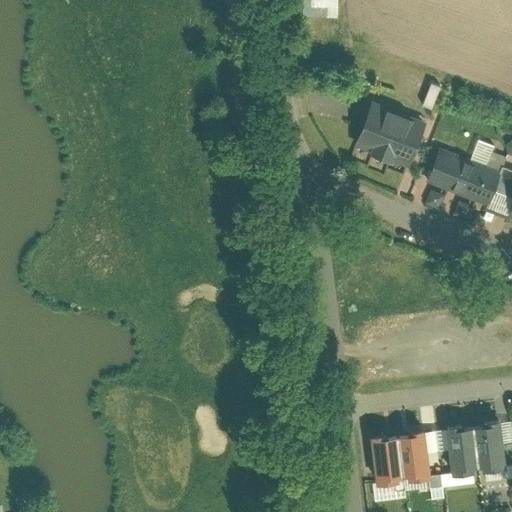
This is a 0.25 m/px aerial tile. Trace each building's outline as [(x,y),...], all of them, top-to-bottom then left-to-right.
[(345,0),(310,0),(310,13),(345,14),(345,0)] [(438,81),(430,104),(444,108),(452,86),(438,81)] [(372,100),(356,142),(408,162),(424,119),(372,100)] [(499,167),(443,147),(431,180),(486,201),(499,167)] [(511,172),(499,167),(486,201),(511,210),(511,172)] [(495,418),(469,421),(475,469),(501,465),(495,418)] [(469,421),(443,425),(449,472),(475,469),(469,421)] [(421,428),(395,432),(401,479),(427,475),(421,428)] [(395,432),(369,435),(376,482),(401,479),(395,432)]
